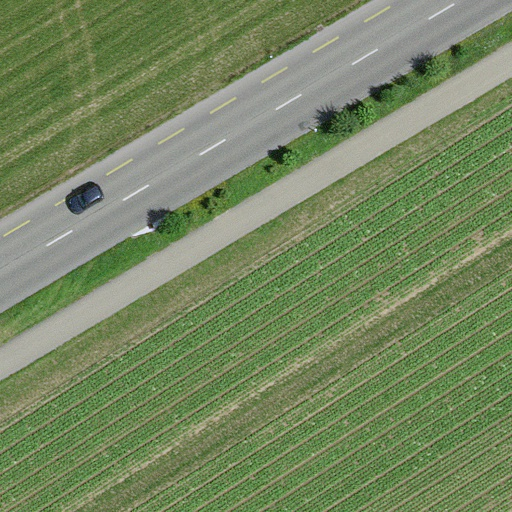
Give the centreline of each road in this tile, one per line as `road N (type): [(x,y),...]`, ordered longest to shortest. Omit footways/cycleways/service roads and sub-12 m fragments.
road 1 (track): [(0,360),(511,58)]
road 2 (secondary): [(0,267),(451,0)]
